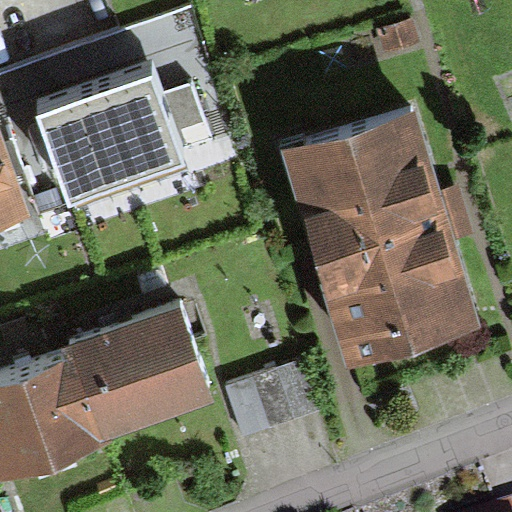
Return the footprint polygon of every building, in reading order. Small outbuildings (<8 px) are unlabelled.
[(39,82),(70,170),(186,130),(189,138),(212,130),(193,74),(167,82),(153,42),(39,82)] [(283,124),(349,341),(483,300),(417,84),(283,124)] [(0,207),(34,196),(0,100),(0,207)] [(0,361),(0,462),(0,463),(36,450),(40,461),(77,448),(72,435),(107,423),(105,417),(215,377),(181,283),(65,326),(68,336),(0,361)] [(306,351),(227,377),(244,430),(323,404),(306,351)] [(511,511),(511,498),(468,511),(511,511)]
